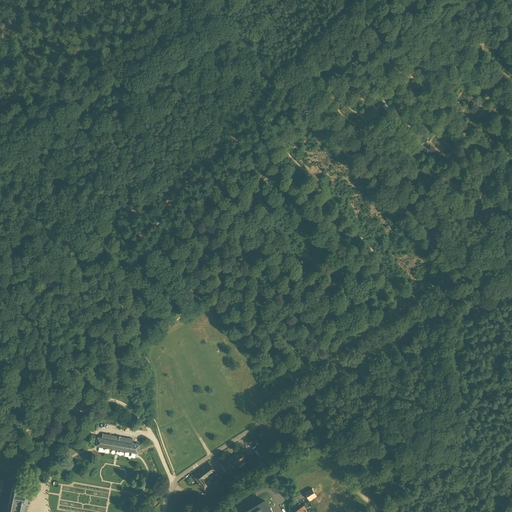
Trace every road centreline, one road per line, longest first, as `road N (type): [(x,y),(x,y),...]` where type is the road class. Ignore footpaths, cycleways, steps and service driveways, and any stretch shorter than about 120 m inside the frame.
road 1 (unclassified): [(164,511),(172,485),(194,466),(430,310),(493,165)]
road 2 (track): [(136,315),(136,244),(289,92)]
road 3 (track): [(175,481),(145,400),(150,368),(136,315)]
road 4 (track): [(156,445),(129,408),(100,398),(21,435)]
